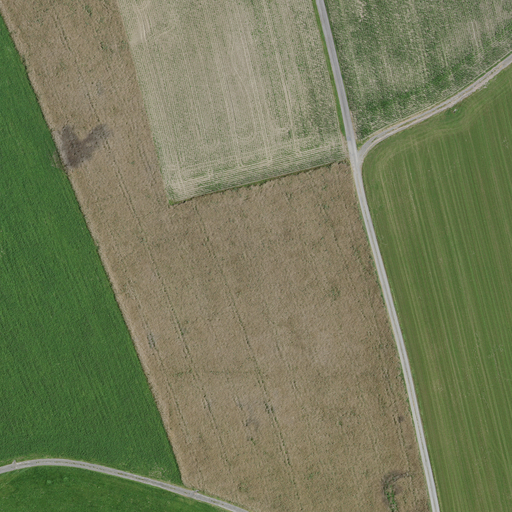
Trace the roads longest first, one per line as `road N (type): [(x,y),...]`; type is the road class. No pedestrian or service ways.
road 1 (track): [(319,0),(435,511)]
road 2 (track): [(0,471),(28,462),(78,464),(241,511)]
road 3 (track): [(511,60),(431,117),(379,138),(354,163)]
